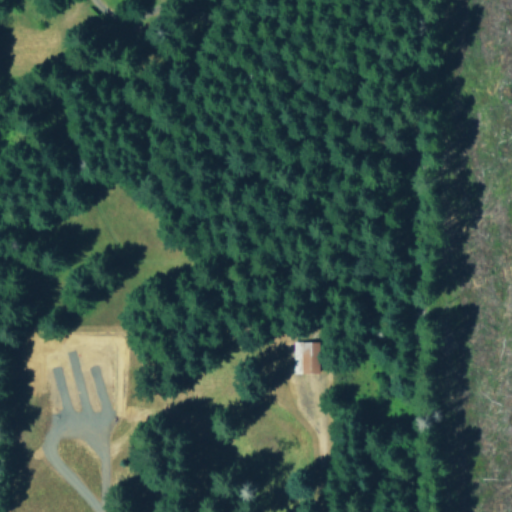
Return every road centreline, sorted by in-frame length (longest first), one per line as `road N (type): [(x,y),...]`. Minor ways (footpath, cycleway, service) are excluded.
road 1 (residential): [(439,511),(439,0)]
road 2 (residential): [(78,0),(131,34),(168,17),(223,29),(247,67),(299,69),(385,119),(441,126)]
